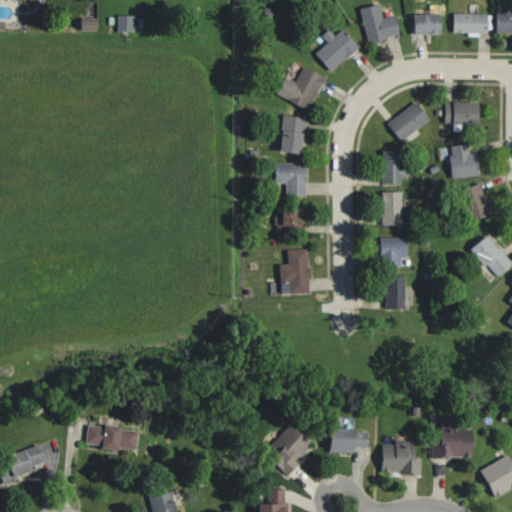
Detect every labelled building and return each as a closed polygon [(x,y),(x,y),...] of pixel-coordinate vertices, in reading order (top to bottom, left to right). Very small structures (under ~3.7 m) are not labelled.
[(359,7),(365,41),(396,36),(393,15),(380,17),(378,4),(359,7)] [(511,11),(493,12),(494,33),(511,32),(511,11)] [(410,13),(410,33),(437,32),(437,12),(410,13)] [(451,31),(485,32),(486,13),(451,12),(451,31)] [(132,33),(133,16),(115,16),(115,32),(132,33)] [(94,30),(95,22),(79,22),(78,29),(94,30)] [(320,36),(325,42),(313,53),(329,70),(356,46),(340,28),(332,35),(327,30),(320,36)] [(283,76),(274,92),(305,109),(323,77),(302,65),(292,82),(283,76)] [(442,122),(476,123),(476,101),(442,101),(442,122)] [(385,121),(397,140),(427,120),(415,102),(385,121)] [(301,151),(303,116),(280,115),(278,149),(301,151)] [(475,152),(467,153),(466,142),(446,145),(450,178),(477,175),(475,152)] [(381,183),(399,182),(398,174),(405,174),(405,168),(398,168),(398,149),(380,150),(381,183)] [(303,195),(303,163),(273,162),(272,183),(284,183),(284,195),(303,195)] [(468,221),(489,213),(477,182),(455,191),(468,221)] [(400,191),(380,191),(380,224),(400,224),(400,191)] [(298,207),(278,208),(278,216),(274,216),(274,229),(286,229),(286,225),(299,224),(298,207)] [(467,249),(495,278),(511,263),(483,233),(467,249)] [(402,237),(378,237),(377,258),(386,258),(386,264),(402,264),(402,237)] [(277,264),(277,281),(283,281),(284,292),(308,291),(306,248),(285,249),(285,264),(277,264)] [(403,276),(384,276),(383,307),(402,308),(403,276)] [(83,444),(132,450),(135,429),(100,425),(100,427),(86,425),(83,444)] [(264,456),(283,473),(309,444),(290,427),(264,456)] [(430,441),(430,456),(469,456),(469,427),(436,427),(436,441),(430,441)] [(351,452),(351,446),(364,446),(364,429),(326,428),(325,451),(351,452)] [(379,443),(378,473),(418,474),(419,458),(411,458),(411,441),(391,440),(391,444),(379,443)] [(0,455),(0,458),(2,465),(0,465),(0,478),(43,463),(35,443),(0,455)] [(511,468),(511,469),(505,455),(477,468),(490,497),(511,486),(511,468)] [(285,511),(285,488),(265,489),(266,502),(255,503),(255,511),(285,511)] [(150,511),(172,511),(169,491),(147,495),(150,511)]
